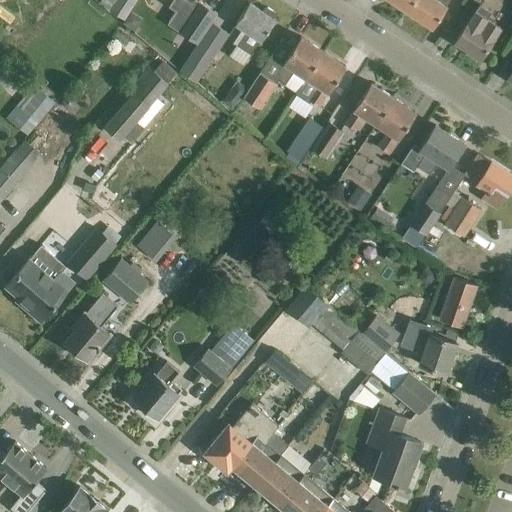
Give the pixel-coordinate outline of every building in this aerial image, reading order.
[(190,53),(195,46),(217,12),(199,0),(198,2),(195,0),(173,0),(169,6),(176,11),(167,24),(176,30),(173,34),(176,36),(172,42),(190,53)] [(391,0),(406,10),(412,0),(391,0)] [(412,0),(406,10),(432,27),(447,5),(444,4),(446,0),(412,0)] [(249,1),(238,18),(235,22),(238,24),(229,37),(251,52),(260,39),(261,39),(275,18),(249,1)] [(470,21),(468,20),(454,41),(472,53),(472,55),(477,58),(479,57),(480,58),(503,24),(489,14),(491,11),(481,4),(470,21)] [(0,52),(11,31),(0,25),(0,52)] [(284,61),(271,53),(259,71),(277,82),(279,79),(285,84),(295,69),(305,77),(323,50),(300,36),(284,61)] [(200,38),(195,46),(190,53),(191,54),(180,70),(194,81),(216,49),(200,38)] [(306,77),(305,77),(296,91),(317,105),(327,91),(328,92),(345,65),(323,50),(306,77)] [(0,53),(0,70),(9,61),(0,53)] [(155,96),(167,83),(176,72),(163,59),(106,125),(119,137),(135,119),(155,96)] [(277,82),(259,71),(242,96),(259,108),(277,82)] [(376,123),(393,97),(371,82),(353,108),(355,109),(345,123),(355,130),(365,116),(376,123)] [(6,117),(19,128),(47,94),(33,84),(6,117)] [(155,96),(135,119),(143,126),(164,103),(155,96)] [(415,111),(393,97),(376,123),(388,131),(378,145),(388,151),(397,137),(398,138),(415,111)] [(309,118),(288,150),(300,158),(321,126),(309,118)] [(329,121),(311,148),(327,158),(344,132),(329,121)] [(435,124),(424,141),(419,148),(426,152),(417,165),(430,174),(439,160),(448,166),(463,143),(435,124)] [(0,167),(0,196),(3,199),(33,163),(32,162),(16,150),(0,167)] [(511,183),(511,174),(478,153),(465,173),(477,182),(487,188),(482,197),(497,207),(511,183)] [(103,173),(98,168),(91,176),(96,181),(103,173)] [(94,193),(96,184),(85,181),(82,189),(94,193)] [(436,185),(424,204),(438,213),(451,194),(436,185)] [(464,236),(482,209),(462,196),(454,209),(449,205),(440,218),(446,221),(444,223),(464,236)] [(438,213),(424,204),(411,223),(425,232),(438,213)] [(158,221),(138,245),(156,260),(176,235),(158,221)] [(108,224),(101,231),(97,227),(68,261),(86,276),(115,243),(114,242),(121,235),(108,224)] [(36,249),(6,285),(28,304),(26,307),(40,320),(73,281),(61,271),(65,266),(40,245),(36,249)] [(146,281),(120,258),(103,278),(129,301),(146,281)] [(461,325),(471,299),(476,284),(454,276),(439,318),(461,325)] [(287,306),(291,310),(302,297),(312,305),(304,315),(323,331),(339,312),(306,284),(287,306)] [(86,312),(85,311),(73,326),(75,328),(64,341),(88,360),(110,333),(100,325),(117,305),(102,293),(86,312)] [(339,312),(323,331),(344,349),(360,330),(350,321),(339,312)] [(372,340),(384,351),(397,335),(397,330),(376,313),(366,325),(354,316),(350,321),(360,330),(372,340)] [(400,324),(397,330),(397,335),(409,339),(406,347),(423,353),(419,363),(445,372),(456,342),(431,333),(431,334),(400,324)] [(236,325),(224,339),(212,353),(208,350),(194,365),(216,384),(253,339),(236,325)] [(372,340),(360,330),(344,349),(341,352),(353,362),(372,340)] [(386,352),(384,351),(372,340),(353,362),(367,374),(386,352)] [(271,349),(262,361),(288,378),(296,366),(271,349)] [(182,388),(171,379),(178,371),(166,361),(155,374),(154,373),(133,398),(155,417),(165,405),(168,407),(180,393),(178,392),(182,388)] [(395,394),(418,413),(434,395),(435,396),(436,394),(412,374),(395,394)] [(278,424),(251,402),(232,425),(228,422),(203,451),(227,471),(231,466),(256,436),(263,441),(278,424)] [(398,432),(405,416),(379,407),(366,441),(383,447),(374,473),(394,480),(393,482),(397,483),(397,481),(405,484),(421,441),(398,432)] [(289,444),(273,431),(263,441),(256,436),(231,466),(255,485),(289,444)] [(0,475),(7,482),(30,454),(14,440),(4,452),(0,448),(0,475)] [(30,454),(7,482),(21,494),(10,507),(16,511),(26,511),(47,488),(36,479),(47,467),(30,454)] [(304,473),(281,454),(255,485),(277,504),(304,473)] [(319,455),(309,467),(317,473),(326,461),(319,455)] [(304,473),(277,504),(286,511),(321,511),(333,498),(304,473)] [(79,485),(67,501),(57,511),(107,511),(109,510),(79,485)] [(321,511),(349,511),(333,498),(321,511)]
